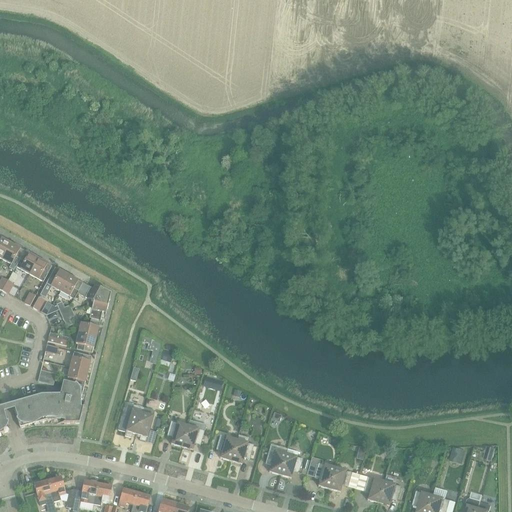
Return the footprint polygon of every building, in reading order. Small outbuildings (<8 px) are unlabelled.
[(0,238),(0,259),(2,260),(10,245),(0,238)] [(10,245),(2,260),(11,266),(15,258),(19,260),(24,252),(10,245)] [(20,270),(29,275),(38,260),(24,252),(19,260),(24,263),(20,270)] [(43,283),(46,278),(52,267),(47,265),(38,260),(29,275),(43,283)] [(55,269),(49,279),(46,285),(40,296),(45,299),(51,288),(60,292),(68,277),(59,271),(55,269)] [(68,277),(60,292),(69,298),(73,290),(78,293),(82,284),(68,277)] [(8,282),(2,292),(7,295),(13,285),(8,282)] [(89,288),(82,284),(78,293),(73,290),(69,298),(74,300),(77,294),(85,298),(90,289),(89,288)] [(93,303),(108,296),(110,295),(95,286),(93,290),(89,288),(90,289),(85,298),(92,303),(93,303)] [(30,294),(24,305),(29,308),(35,297),(30,294)] [(93,303),(89,319),(100,322),(102,312),(106,313),(109,299),(108,296),(93,303)] [(32,309),(38,312),(44,302),(38,299),(32,309)] [(59,311),(64,309),(62,303),(56,305),(57,308),(59,311)] [(61,317),(72,312),(70,306),(64,309),(59,311),(61,317)] [(47,313),(46,315),(46,316),(59,311),(57,308),(47,313)] [(72,312),(61,317),(64,323),(69,320),(75,318),(72,312)] [(99,323),(97,323),(90,321),(89,326),(81,324),(78,334),(96,339),(99,323)] [(49,334),(47,343),(66,348),(69,339),(49,334)] [(84,347),(83,352),(92,354),(93,349),(96,339),(78,334),(75,345),(84,347)] [(143,336),(141,343),(147,345),(146,351),(148,352),(151,341),(143,336)] [(46,346),(45,353),(56,355),(58,349),(46,346)] [(162,350),(159,360),(160,360),(169,363),(172,353),(162,350)] [(70,369),(87,373),(90,362),(91,357),(73,353),(70,369)] [(84,388),(85,383),(87,373),(70,369),(67,379),(75,381),(74,385),(82,387),(84,388)] [(39,377),(54,381),(56,375),(40,371),(39,377)] [(54,381),(39,377),(37,383),(53,386),(54,381)] [(205,378),(203,388),(220,393),(222,383),(205,378)] [(33,425),(64,424),(79,424),(83,409),(79,408),(79,402),(80,402),(84,388),(82,387),(74,385),(63,383),(59,397),(58,400),(42,400),(13,408),(13,409),(14,409),(19,429),(33,425)] [(125,404),(118,431),(125,433),(124,437),(131,439),(132,434),(136,436),(144,409),(125,404)] [(144,409),(136,436),(140,437),(139,441),(146,443),(152,445),(155,435),(149,433),(149,431),(153,417),(154,412),(144,409)] [(0,434),(9,432),(3,412),(3,411),(0,411),(0,434)] [(192,452),(193,447),(194,444),(200,446),(203,436),(204,432),(206,426),(189,421),(188,427),(187,427),(181,448),(192,452)] [(173,438),(172,441),(171,445),(181,448),(187,427),(177,424),(171,422),(169,427),(167,437),(173,438)] [(230,462),(237,441),(226,438),(220,436),(216,451),(222,452),(220,459),(230,462)] [(241,465),(243,461),(243,458),(249,460),(253,446),(247,444),(249,439),(238,436),(237,441),(230,462),(241,465)] [(271,466),(270,469),(269,473),(279,476),(286,455),(287,450),(270,445),(267,455),(265,465),(271,466)] [(483,460),(491,463),(495,450),(486,448),(483,460)] [(453,449),(450,461),(461,464),(465,452),(453,449)] [(286,455),(279,476),(290,479),(292,475),(292,472),(298,474),(301,464),(303,460),(296,458),(286,455)] [(320,480),(319,483),(318,487),(329,490),(335,469),(324,466),(318,464),(316,469),(314,478),(320,480)] [(335,469),(329,490),(339,493),(341,486),(347,488),(350,478),(352,474),(345,472),(335,469)] [(378,504),(386,507),(388,507),(390,503),(390,500),(397,502),(399,492),(401,488),(394,486),(396,479),(386,476),(384,483),(378,504)] [(60,501),(59,497),(65,495),(61,478),(47,481),(53,503),(60,501)] [(369,494),(368,496),(367,501),(378,504),(384,483),(373,480),(367,478),(363,492),(369,494)] [(45,506),(53,503),(47,481),(34,485),(37,498),(39,502),(44,501),(45,506)] [(86,504),(93,506),(94,502),(97,485),(84,482),(81,495),(80,500),(87,501),(86,504)] [(109,500),(109,497),(111,487),(97,485),(94,502),(93,506),(100,507),(101,504),(108,505),(109,500)] [(126,504),(133,506),(131,511),(137,494),(123,490),(119,502),(118,507),(125,509),(126,504)] [(416,492),(415,497),(412,506),(418,508),(416,511),(428,511),(433,497),(416,492)] [(137,494),(131,511),(145,511),(146,510),(150,497),(137,494)] [(73,510),(74,502),(75,497),(68,496),(65,508),(73,510)] [(433,497),(428,511),(446,511),(450,502),(433,497)] [(477,511),(480,504),(480,503),(470,500),(467,502),(466,505),(467,507),(465,511),(477,511)] [(161,501),(159,510),(158,511),(173,511),(175,505),(161,501)]
